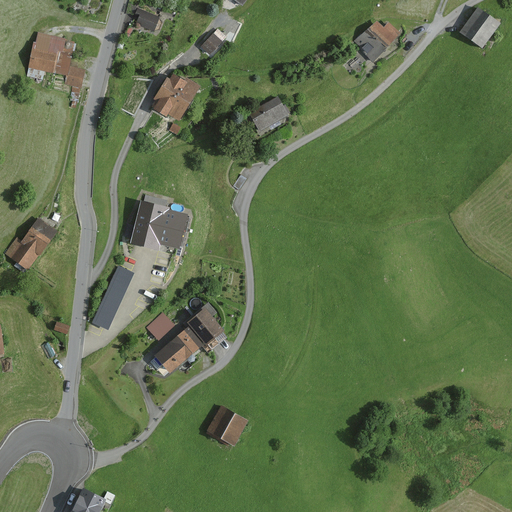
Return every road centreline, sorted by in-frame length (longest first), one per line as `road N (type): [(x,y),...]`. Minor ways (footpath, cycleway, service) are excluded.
road 1 (residential): [(71,463),(136,443),(239,343),(250,305),(244,212),(266,166),(357,109),(435,28),(476,0)]
road 2 (unclassified): [(120,0),(85,134),(88,228),(78,342),(57,438)]
